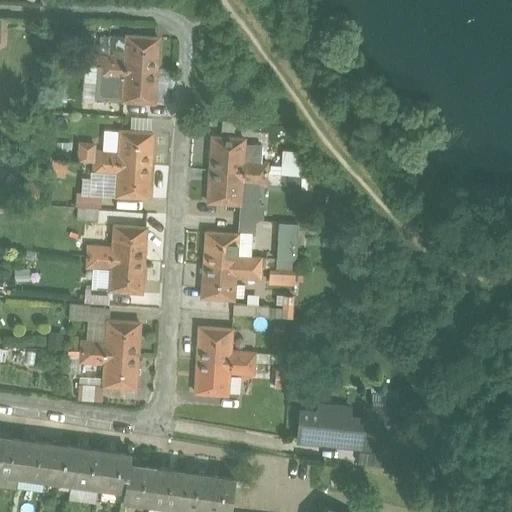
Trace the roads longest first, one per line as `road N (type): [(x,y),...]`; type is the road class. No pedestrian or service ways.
road 1 (residential): [(156,419),(185,31),(170,17),(0,9)]
road 2 (residential): [(156,419),(155,434),(254,453),(309,495)]
road 3 (residential): [(0,397),(156,419)]
